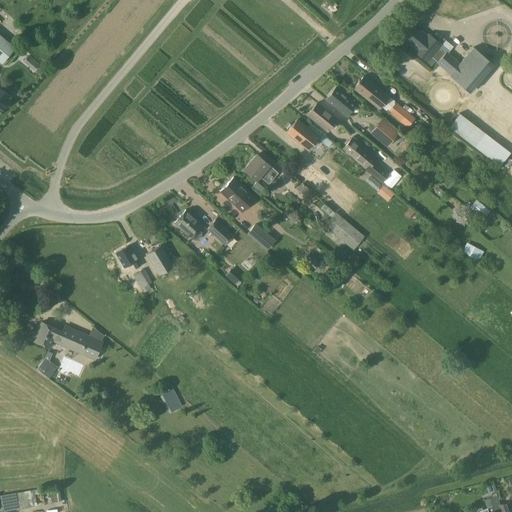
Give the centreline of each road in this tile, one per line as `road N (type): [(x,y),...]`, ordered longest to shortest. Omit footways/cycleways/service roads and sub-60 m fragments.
road 1 (unclassified): [(26,202),(70,219),(136,204),(280,104),(397,0)]
road 2 (unknown): [(397,0),(458,28),(511,29)]
